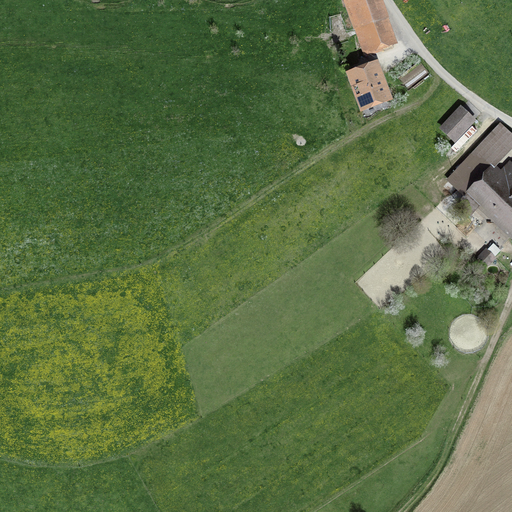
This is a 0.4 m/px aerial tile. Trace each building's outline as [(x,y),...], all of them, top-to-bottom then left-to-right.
[(347,0),(348,1),(345,2),(364,51),(391,42),(376,0),(347,0)] [(374,66),(349,76),(361,107),(386,98),(374,66)] [(460,110),(442,128),(455,140),(472,122),(466,116),(460,110)] [(451,181),(459,189),(484,163),(510,136),(499,126),(473,153),(475,155),(451,181)] [(497,175),(484,163),(459,189),(465,195),(458,202),(471,215),(482,203),(511,231),(511,163),(510,161),(497,175)] [(481,249),(473,256),(481,266),(489,259),(481,249)]
